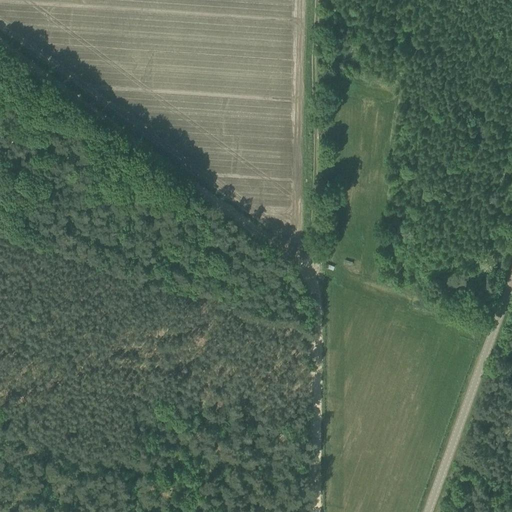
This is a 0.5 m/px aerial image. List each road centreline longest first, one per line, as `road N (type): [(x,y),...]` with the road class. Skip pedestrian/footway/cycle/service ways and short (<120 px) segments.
road 1 (track): [(312,283),(0,46)]
road 2 (track): [(314,0),(320,96),(312,283)]
road 3 (unclassified): [(427,511),(511,280)]
road 4 (track): [(315,511),(312,283)]
